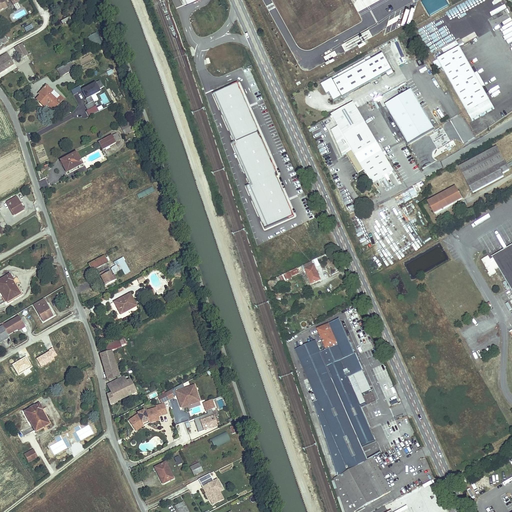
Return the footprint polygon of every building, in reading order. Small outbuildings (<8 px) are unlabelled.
[(98,32),(88,37),(93,48),(103,43),(98,32)] [(4,35),(0,37),(0,44),(2,43),(3,44),(8,41),(4,35)] [(19,56),(24,53),(20,45),(15,48),(19,56)] [(472,121),(494,109),(460,48),(434,63),(437,69),(442,67),(472,121)] [(370,56),(364,59),(365,61),(367,63),(340,78),(338,76),(338,75),(321,84),(327,95),(329,93),(334,101),(342,96),(343,98),(387,74),(388,77),(393,74),(393,72),(392,71),(393,71),(383,54),(372,60),(370,56)] [(5,55),(0,57),(0,72),(14,64),(10,58),(7,59),(5,55)] [(367,63),(365,61),(338,76),(340,78),(367,63)] [(61,77),(71,71),(67,64),(57,70),(61,77)] [(100,81),(82,91),(87,99),(86,100),(88,104),(85,106),(88,111),(96,107),(94,103),(91,97),(96,95),(100,93),(99,90),(103,87),(100,81)] [(266,229),(295,216),(276,174),(279,173),(260,132),(238,83),(214,94),(236,143),(233,144),(252,186),(247,188),(266,229)] [(50,94),(52,91),(46,86),(40,92),(43,95),(41,96),(40,95),(36,100),(45,107),(47,105),(53,110),(60,103),(50,94)] [(50,94),(60,103),(64,99),(54,90),(52,91),(50,94)] [(105,93),(99,95),(102,104),(109,102),(105,93)] [(394,171),(357,109),(354,103),(332,115),(338,126),(331,130),(342,156),(347,153),(359,174),(364,171),(372,184),(394,171)] [(125,127),(130,125),(128,122),(120,126),(124,133),(127,132),(125,127)] [(102,150),(115,142),(112,136),(99,143),(102,150)] [(497,146),(459,167),(473,193),(504,176),(503,174),(510,170),(497,146)] [(66,171),(81,163),(76,153),(61,161),(66,171)] [(67,173),(82,165),(81,163),(66,171),(67,173)] [(42,173),(51,168),(49,165),(40,170),(42,173)] [(151,186),(136,194),(139,198),(154,190),(151,186)] [(456,188),(429,202),(435,214),(462,199),(456,188)] [(23,209),(16,197),(10,200),(12,203),(9,205),(14,214),(23,209)] [(511,245),(492,257),(511,290),(511,245)] [(92,271),(108,263),(106,258),(104,256),(89,265),(92,271)] [(123,262),(122,258),(114,263),(115,266),(112,268),(111,269),(113,274),(122,269),(125,275),(130,272),(123,262)] [(321,279),(314,265),(306,269),(312,283),(321,279)] [(99,274),(101,278),(102,277),(103,279),(102,279),(105,286),(116,280),(114,275),(111,276),(109,273),(111,272),(109,269),(104,271),(99,274)] [(297,269),(290,273),(292,278),(300,274),(297,269)] [(0,289),(7,302),(12,299),(10,297),(17,293),(11,282),(14,280),(11,275),(6,277),(5,275),(0,278),(0,279),(0,280),(0,289)] [(21,294),(14,280),(11,282),(17,293),(10,297),(12,299),(18,295),(21,294)] [(121,315),(136,306),(130,294),(114,303),(117,308),(118,307),(119,309),(118,309),(121,315)] [(43,300),(34,305),(43,321),(52,315),(43,300)] [(24,326),(19,316),(0,326),(0,342),(10,337),(9,335),(18,329),(24,326)] [(316,342),(296,350),(318,401),(313,403),(335,465),(364,453),(363,447),(376,441),(361,407),(367,404),(364,396),(371,392),(357,355),(354,355),(340,320),(318,329),(327,350),(322,353),(316,342)] [(122,347),(127,345),(124,337),(119,339),(122,347)] [(119,339),(105,345),(108,352),(111,351),(122,347),(119,339)] [(119,376),(111,351),(108,352),(100,354),(108,380),(119,376)] [(125,382),(123,377),(107,386),(111,394),(107,396),(110,405),(131,394),(125,382)] [(130,380),(125,382),(131,394),(136,391),(130,380)] [(185,389),(183,384),(165,393),(168,399),(168,400),(174,397),(174,396),(177,395),(180,404),(190,401),(191,404),(200,401),(194,385),(185,389)] [(168,400),(168,399),(165,393),(158,397),(162,404),(168,400)] [(205,411),(215,408),(211,399),(202,402),(205,411)] [(35,431),(40,429),(39,426),(46,422),(40,410),(42,408),(40,404),(38,405),(37,404),(31,407),(32,408),(25,412),(35,431)] [(131,419),(137,427),(143,423),(142,422),(148,420),(148,421),(149,422),(159,419),(158,416),(167,414),(164,404),(156,407),(156,408),(144,412),(144,411),(138,413),(138,414),(131,419)] [(50,423),(42,408),(40,410),(46,422),(39,426),(40,429),(50,423)] [(194,418),(197,431),(216,427),(213,409),(206,411),(207,415),(194,418)] [(137,427),(131,419),(129,421),(136,431),(144,426),(143,423),(137,427)] [(226,431),(210,438),(214,447),(230,440),(226,431)] [(38,455),(34,448),(26,453),(29,460),(38,455)] [(364,453),(335,465),(338,476),(368,460),(364,453)] [(391,491),(373,458),(338,477),(357,511),(391,491)] [(161,478),(164,483),(174,479),(165,462),(155,468),(160,478),(161,478)] [(194,475),(203,471),(199,463),(190,468),(194,475)] [(334,480),(345,511),(354,511),(357,511),(338,477),(334,480)] [(217,484),(223,495),(226,493),(220,482),(217,484)] [(206,490),(209,496),(210,495),(213,500),(212,500),(213,502),(216,508),(226,502),(223,495),(217,484),(206,490)] [(188,511),(184,502),(175,506),(178,511),(188,511)]
